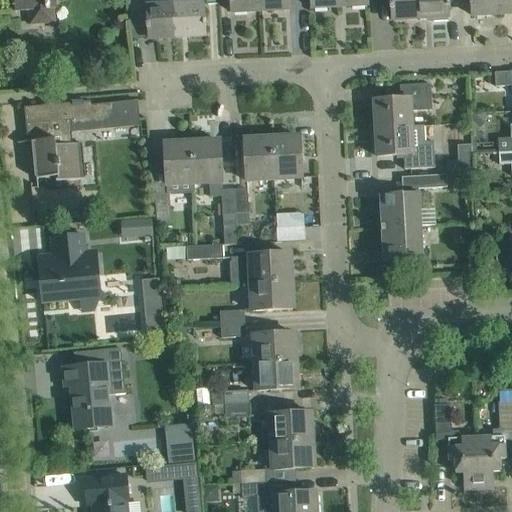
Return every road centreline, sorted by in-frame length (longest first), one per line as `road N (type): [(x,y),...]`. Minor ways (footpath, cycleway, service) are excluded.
road 1 (residential): [(396,347),(357,338),(342,324),(326,69)]
road 2 (residential): [(326,69),(511,59)]
road 3 (residential): [(144,76),(326,69)]
road 4 (residential): [(396,347),(386,511)]
road 5 (residential): [(511,318),(417,325),(396,347)]
